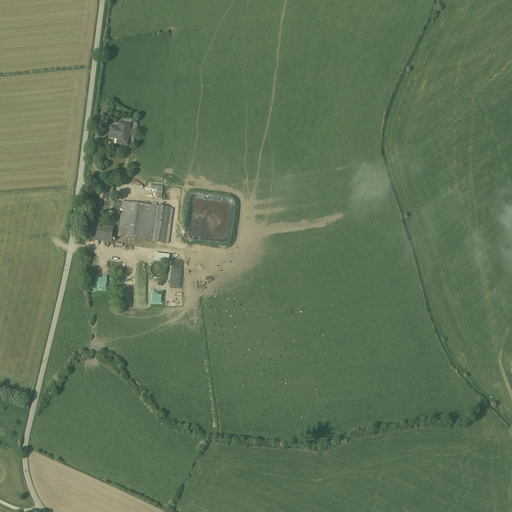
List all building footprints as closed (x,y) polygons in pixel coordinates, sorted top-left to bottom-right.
[(122,130),(111,128),(109,138),(121,139),(120,145),(127,146),(128,137),(127,137),(128,131),(122,130)] [(113,189),(103,188),(101,196),(100,199),(101,199),(100,210),(105,210),(105,211),(106,211),(107,209),(106,209),(106,207),(113,208),(112,211),(120,212),(121,209),(122,209),(123,203),(114,202),(111,201),(113,189)] [(170,208),(123,202),(123,203),(122,209),(118,238),(152,242),(165,243),(170,208)] [(113,227),(89,224),(88,237),(112,240),(113,227)] [(166,274),(167,271),(166,268),(164,265),(162,264),(158,263),(155,264),(153,266),(151,268),(150,271),(151,274),(153,277),(155,279),(159,279),(162,279),(164,277),(166,274)]
